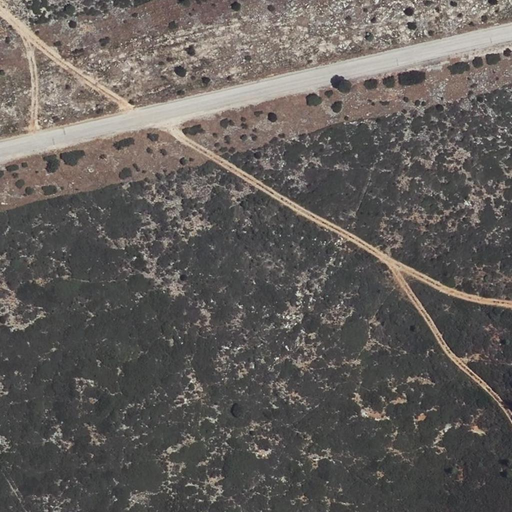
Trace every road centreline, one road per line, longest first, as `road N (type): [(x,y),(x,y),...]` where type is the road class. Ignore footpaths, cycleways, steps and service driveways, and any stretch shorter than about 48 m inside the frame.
road 1 (unclassified): [(511,33),(0,151)]
road 2 (track): [(393,259),(149,118),(0,4)]
road 3 (track): [(511,305),(447,290),(393,259)]
